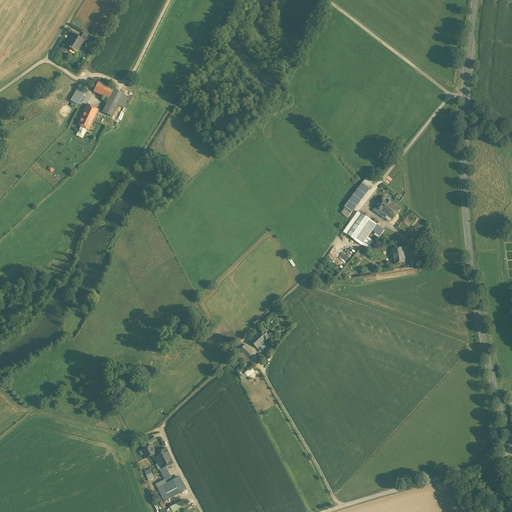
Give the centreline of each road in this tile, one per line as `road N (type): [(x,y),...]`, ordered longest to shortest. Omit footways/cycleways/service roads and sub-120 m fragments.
road 1 (unclassified): [(160,428),(320,263),(450,94)]
road 2 (secondary): [(511,442),(474,292),(464,134)]
road 3 (track): [(243,338),(339,505)]
road 4 (unclassified): [(169,0),(128,81),(77,78),(47,60)]
road 5 (track): [(0,437),(30,412),(130,434),(160,428)]
road 6 (unclassified): [(450,94),(328,0)]
road 7 (track): [(0,91),(47,60),(82,0)]
